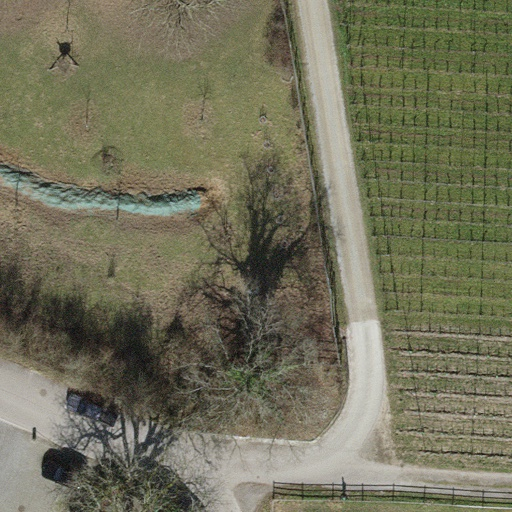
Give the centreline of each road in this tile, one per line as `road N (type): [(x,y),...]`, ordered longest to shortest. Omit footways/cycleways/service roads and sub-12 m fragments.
road 1 (track): [(339,473),(373,404),(315,0)]
road 2 (residential): [(226,480),(0,387)]
road 3 (track): [(339,473),(511,484)]
